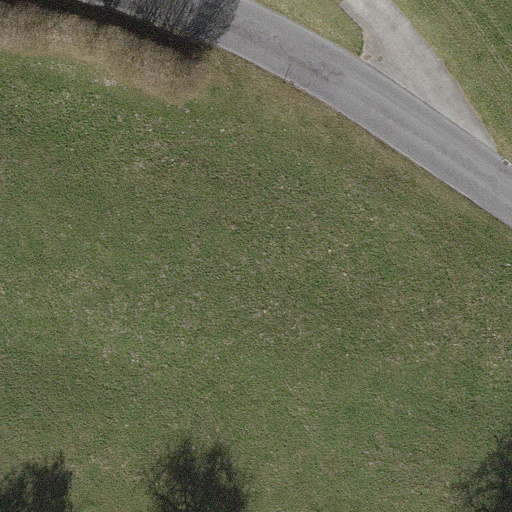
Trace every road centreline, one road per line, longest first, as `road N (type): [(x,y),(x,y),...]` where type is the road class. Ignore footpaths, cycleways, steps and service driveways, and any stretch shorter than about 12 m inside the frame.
road 1 (unclassified): [(152,0),(293,59),(511,194)]
road 2 (track): [(415,129),(416,67),(355,0)]
